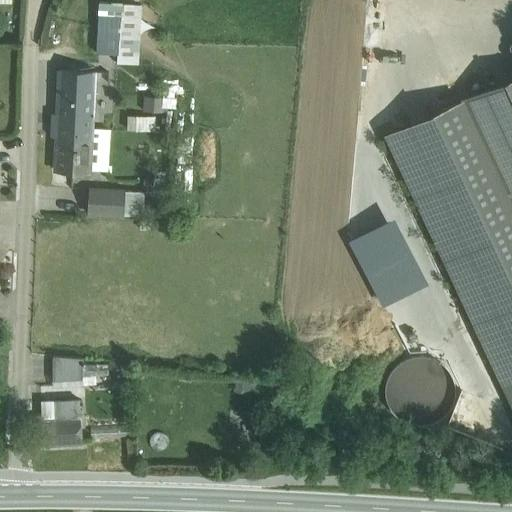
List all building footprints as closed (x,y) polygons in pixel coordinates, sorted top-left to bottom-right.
[(132,5),(99,2),(97,53),(118,54),(119,34),(131,35),(132,5)] [(131,35),(119,34),(118,54),(117,62),(137,63),(140,6),(132,5),(131,35)] [(95,72),(59,71),(56,137),(91,139),(95,72)] [(511,77),(457,102),(511,217),(511,77)] [(511,413),(511,217),(457,102),(382,137),(511,413)] [(130,114),(129,127),(155,128),(156,115),(130,114)] [(91,139),(56,137),(55,167),(57,168),(59,171),(73,172),(75,168),(90,169),(91,139)] [(125,190),(89,188),(87,213),(123,214),(125,190)] [(398,218),(378,228),(409,289),(428,279),(398,218)] [(53,354),(52,379),(82,378),(83,364),(85,364),(84,361),(82,361),(82,357),(53,354)] [(79,398),(54,400),(55,416),(39,416),(40,445),(82,443),(80,415),(79,398)] [(130,425),(90,427),(91,439),(131,437),(130,425)]
